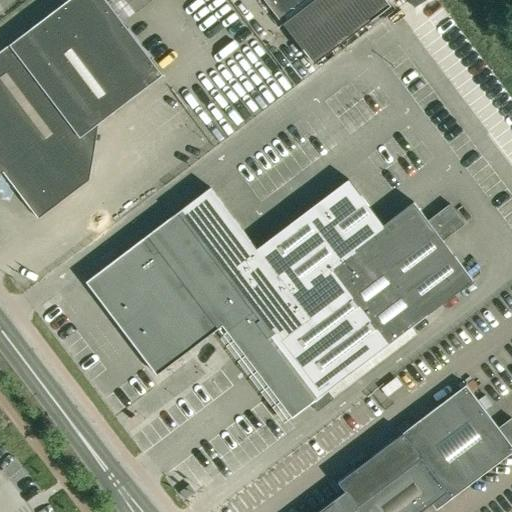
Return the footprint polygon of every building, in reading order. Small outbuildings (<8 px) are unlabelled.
[(89,179),(93,151),(98,125),(97,124),(163,75),(163,74),(124,22),(152,0),(67,0),(0,51),(0,173),(4,171),(38,217),(89,179)] [(265,0),(282,22),(315,66),(393,6),(388,0),(265,0)] [(328,390),(427,314),(473,280),(414,202),(383,225),(348,179),(257,248),(210,187),(86,281),(157,374),(243,309),(257,328),(246,336),(257,351),(254,354),(266,370),(273,364),(276,368),(289,358),(318,396),(310,402),(317,411),(334,398),(328,390)] [(443,209),(429,220),(441,237),(443,239),(465,223),(450,203),(443,209)] [(330,502),(329,503),(316,511),(418,511),(431,503),(436,509),(511,451),(511,418),(511,417),(499,427),(466,384),(402,433),(399,435),(356,468),(355,467),(354,468),(354,469),(340,480),(339,479),(338,480),(338,482),(345,491),(330,503),(330,502)]
